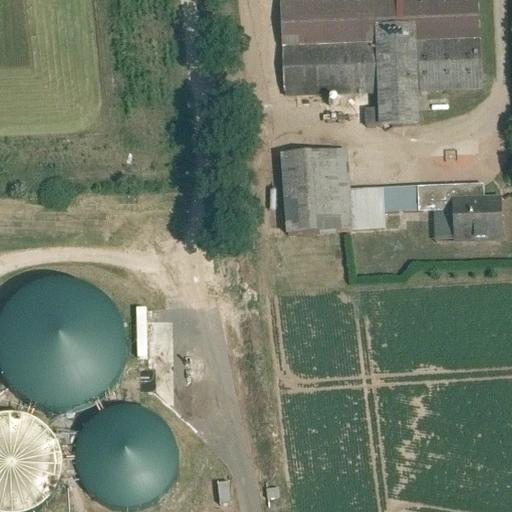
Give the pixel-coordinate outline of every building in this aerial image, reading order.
[(485,0),(285,0),(289,94),(384,91),(383,122),(426,120),(427,91),(489,85),(485,0)] [(328,142),(258,148),(265,229),(369,221),(367,198),(333,201),(328,142)] [(464,180),(398,181),(398,208),(433,208),(433,231),(484,231),(483,193),(464,193),(464,180)] [(6,312),(0,322),(0,386),(2,391),(17,407),(36,417),(57,420),(79,416),(98,406),(113,389),(121,369),(123,347),(117,326),(104,308),(86,295),(65,289),(43,290),(23,298),(6,312)] [(134,311),(134,358),(147,357),(146,311),(134,311)] [(83,435),(76,450),(73,466),(76,482),(83,497),(95,508),(102,511),(148,511),(158,506),(170,493),(176,476),(177,458),(171,441),(160,427),(145,418),(127,414),(109,417),(95,424),(83,435)] [(0,511),(41,511),(53,499),(59,482),(60,465),(54,448),(43,434),(27,424),(10,421),(0,421),(0,511)] [(217,506),(231,505),(231,484),(216,485),(217,506)]
